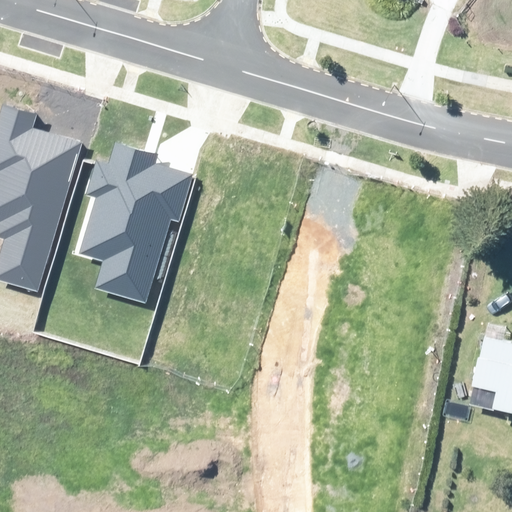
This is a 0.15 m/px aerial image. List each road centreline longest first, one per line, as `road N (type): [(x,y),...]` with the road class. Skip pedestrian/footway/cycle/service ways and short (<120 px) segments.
road 1 (residential): [(222,64),(511,144)]
road 2 (residential): [(0,0),(222,64)]
